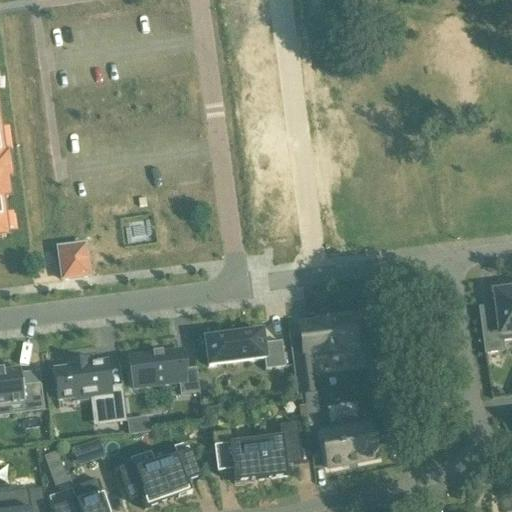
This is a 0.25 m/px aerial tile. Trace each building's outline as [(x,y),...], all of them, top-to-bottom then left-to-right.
[(0,238),(5,238),(0,201),(8,200),(5,181),(9,181),(6,159),(2,159),(0,145),(0,238)] [(85,247),(58,251),(62,282),(89,278),(85,247)] [(497,314),(479,316),(484,356),(503,353),(502,343),(511,341),(511,290),(507,292),(507,294),(494,295),(497,314)] [(302,343),(290,345),(294,374),(310,372),(308,358),(317,357),(317,358),(344,355),(343,354),(357,352),(353,322),(339,324),(339,323),(313,326),(313,327),(300,329),(300,333),(302,343)] [(262,334),(205,342),(209,369),(264,361),(266,372),(285,369),(281,344),(264,346),(262,334)] [(152,357),(130,359),(134,391),(179,385),(180,397),(199,395),(196,370),(182,372),(180,353),(162,355),(162,354),(152,355),(152,357)] [(71,370),(55,372),(59,402),(75,400),(75,402),(84,401),(100,399),(100,405),(105,405),(108,425),(126,423),(122,395),(110,396),(106,363),(87,366),(86,363),(70,365),(71,370)] [(0,407),(24,404),(26,416),(44,413),(44,412),(41,412),(38,387),(41,387),(40,386),(22,388),(20,372),(3,374),(3,373),(0,373),(0,407)] [(305,408),(298,409),(300,420),(307,419),(307,417),(305,408)] [(337,432),(321,435),(328,470),(377,460),(370,425),(354,428),(352,419),(335,423),(337,432)] [(280,440),(256,443),(261,482),(288,479),(286,467),(302,465),(297,425),(278,428),(280,440)] [(261,482),(256,443),(231,446),(230,434),(211,436),(216,476),(232,474),(234,486),(261,482)] [(100,442),(86,447),(91,462),(105,457),(100,442)] [(176,458),(154,465),(168,503),(191,495),(188,484),(199,480),(188,448),(174,453),(176,458)] [(57,454),(44,459),(49,472),(62,467),(57,454)] [(168,503),(154,465),(133,473),(131,468),(117,473),(129,505),(140,501),(144,511),(168,503)] [(108,511),(98,482),(71,492),(77,511),(108,511)] [(28,492),(0,495),(0,511),(44,511),(42,490),(41,490),(42,496),(29,498),(28,492)] [(51,511),(77,511),(71,492),(47,500),(51,511)]
